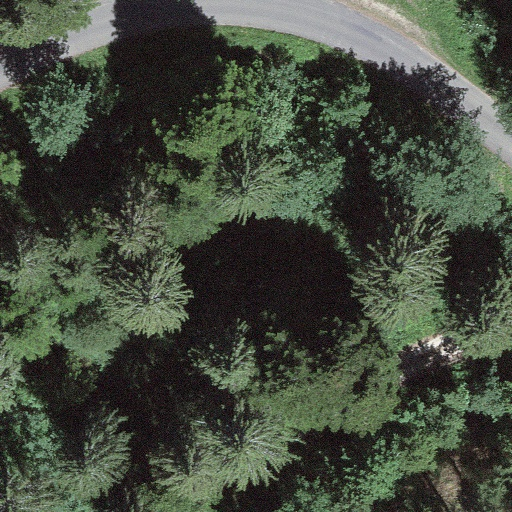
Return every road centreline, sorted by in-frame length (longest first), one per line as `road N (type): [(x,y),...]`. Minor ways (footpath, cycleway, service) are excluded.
road 1 (track): [(169,511),(354,392),(511,311)]
road 2 (unclassified): [(511,142),(385,48),(293,12),(240,5)]
road 3 (unclassified): [(0,68),(148,12),(240,5)]
